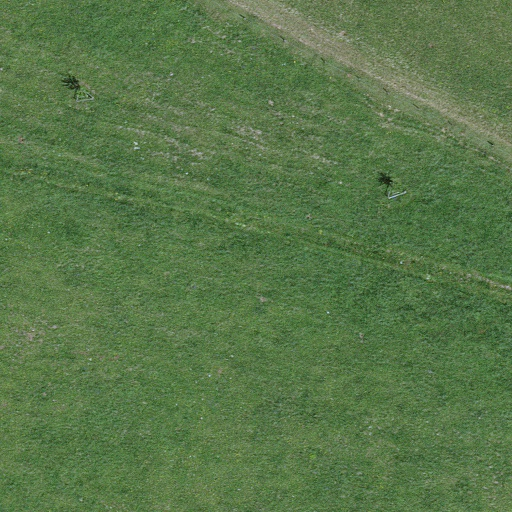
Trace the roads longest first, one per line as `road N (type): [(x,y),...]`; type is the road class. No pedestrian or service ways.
road 1 (track): [(511,291),(176,197),(0,161)]
road 2 (track): [(511,135),(269,0)]
